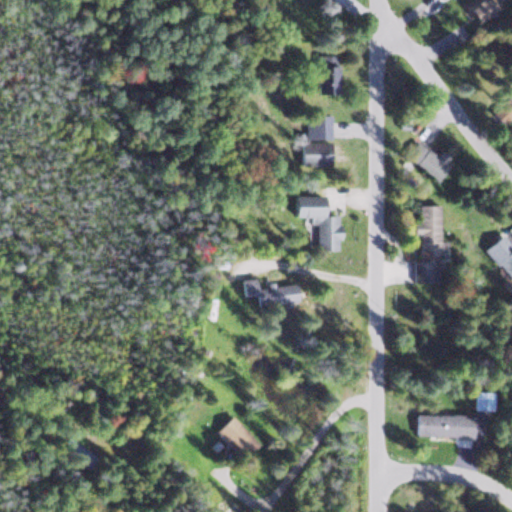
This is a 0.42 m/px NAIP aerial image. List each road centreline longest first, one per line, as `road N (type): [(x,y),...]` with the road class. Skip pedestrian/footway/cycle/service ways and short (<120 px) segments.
road 1 (residential): [(378,511),(377,30)]
road 2 (residential): [(372,0),(377,30),(413,54),(511,173)]
road 3 (residential): [(374,285),(249,263),(228,270),(205,315)]
road 4 (residential): [(511,504),(486,481),(429,471),(378,477)]
